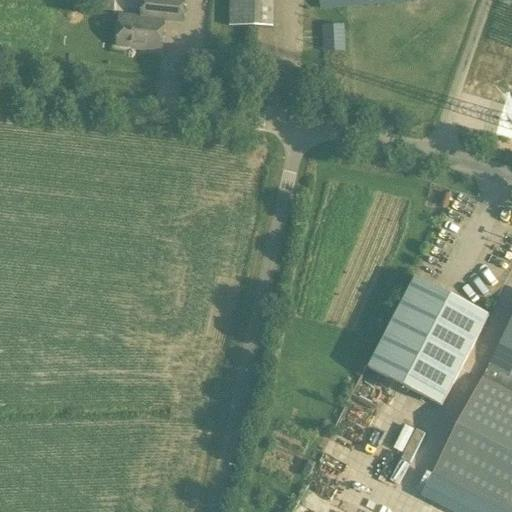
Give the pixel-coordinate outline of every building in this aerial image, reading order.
[(100,0),(100,10),(114,11),(114,0),(100,0)] [(141,0),(140,19),(120,16),(117,47),(162,52),(165,21),(183,23),(185,0),(141,0)] [(230,0),(230,26),(270,26),(270,0),(230,0)] [(430,0),(319,0),(320,11),(430,0)] [(325,24),(326,51),(347,50),(346,23),(325,24)] [(370,370),(442,407),(489,317),(417,280),(370,370)] [(511,511),(511,321),(490,366),(483,378),(432,476),(502,511),(511,511)] [(415,461),(428,434),(408,424),(395,451),(415,461)]
